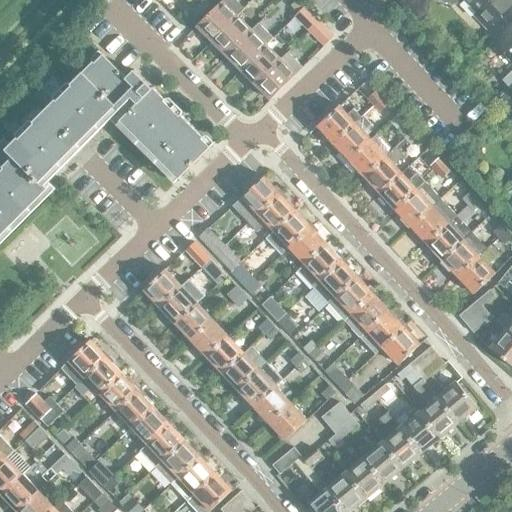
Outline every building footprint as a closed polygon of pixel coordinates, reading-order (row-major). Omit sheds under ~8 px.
[(209,5),(208,5),(203,0),(201,0),(196,6),(202,12),(209,5)] [(236,0),(223,0),(197,26),(212,41),(238,16),(245,9),(236,0)] [(304,7),(297,0),(296,0),(291,6),(298,13),(304,7)] [(370,0),(378,8),(386,0),(370,0)] [(466,0),(479,13),(475,16),(487,28),(511,4),(511,2),(510,0),(466,0)] [(202,12),(196,6),(188,14),(195,20),(202,12)] [(302,23),(309,31),(319,21),(304,7),(298,13),(305,20),(302,23)] [(252,30),(238,16),(212,41),(227,55),(252,30)] [(319,21),(309,31),(317,39),(321,36),(328,43),(334,36),(319,21)] [(259,23),(252,30),(227,55),(241,70),(267,45),(274,38),(259,23)] [(511,60),(511,26),(495,42),(511,60)] [(267,45),(241,70),(256,85),(281,59),(267,45)] [(288,52),(281,59),(256,85),(270,99),(303,67),(288,52)] [(468,63),(457,52),(450,59),(460,70),(468,63)] [(135,85),(103,53),(6,149),(14,157),(0,170),(0,238),(49,189),(41,181),(110,111),(178,179),(211,146),(202,138),(203,137),(153,86),(152,87),(143,78),(135,85)] [(511,89),(511,71),(503,80),(511,89)] [(358,88),(375,106),(384,97),(367,80),(358,88)] [(384,97),(375,106),(380,111),(389,103),(384,97)] [(353,109),(348,115),(340,106),(318,126),(334,144),(362,118),(353,109)] [(339,154),(347,163),(372,140),(364,132),(372,125),(364,116),(362,118),(334,144),(340,150),(339,154)] [(400,133),(405,139),(414,131),(409,125),(400,133)] [(420,137),(414,131),(405,139),(411,145),(420,137)] [(379,133),(372,140),(347,163),(355,171),(359,170),(365,177),(394,150),(379,133)] [(365,177),(381,194),(402,173),(395,165),(405,156),(397,147),(394,150),(365,177)] [(430,166),(437,172),(445,164),(439,158),(430,166)] [(442,178),(451,170),(445,164),(437,172),(442,178)] [(402,173),(381,194),(379,197),(386,204),(390,203),(396,210),(425,183),(417,174),(409,181),(402,173)] [(265,177),(243,198),(250,205),(241,214),(248,223),(258,213),(259,214),(280,194),(265,177)] [(441,200),(425,183),(396,210),(412,227),(441,200)] [(462,199),(469,206),(477,198),(471,191),(462,199)] [(258,213),(248,223),(257,232),(267,223),(274,231),(296,211),(280,194),(259,214),(258,213)] [(477,198),(469,206),(473,211),(482,203),(477,198)] [(412,227),(428,244),(457,217),(441,200),(412,227)] [(296,211),(274,231),(267,238),(282,254),(289,248),(289,247),(311,227),(296,211)] [(457,217),(428,244),(443,260),(472,233),(457,217)] [(493,232),(499,239),(508,231),(502,224),(493,232)] [(289,247),(289,248),(305,264),(327,244),(311,227),(289,247)] [(224,245),(208,229),(199,238),(215,254),(224,245)] [(511,234),(508,231),(499,239),(505,245),(511,238),(511,234)] [(487,249),(472,233),(443,260),(459,277),(491,247),(490,245),(487,249)] [(194,242),(185,250),(196,261),(201,267),(210,258),(194,242)] [(327,244),(305,264),(305,265),(298,271),(313,288),(343,261),(327,244)] [(215,254),(231,271),(241,262),(224,245),(215,254)] [(491,247),(459,277),(475,294),(496,273),(488,265),(499,254),(491,247)] [(210,258),(201,267),(207,274),(216,266),(210,258)] [(328,304),(358,277),(343,261),(313,288),(328,304)] [(234,278),(244,288),(254,279),(244,268),(234,278)] [(166,269),(143,291),(158,307),(181,285),(166,269)] [(511,277),(511,272),(509,270),(498,283),(504,288),(511,277)] [(344,322),(374,294),(358,277),(328,304),(344,322)] [(189,279),(182,286),(191,295),(198,288),(189,279)] [(261,286),(254,279),(244,288),(251,295),(261,286)] [(197,302),(182,286),(181,285),(158,307),(174,323),(197,302)] [(227,295),(232,300),(241,291),(236,286),(227,295)] [(478,300),(483,306),(495,296),(490,290),(478,300)] [(239,307),(248,299),(241,291),(232,300),(239,307)] [(360,338),(389,311),(374,294),(344,322),(360,338)] [(483,306),(478,300),(459,315),(467,324),(485,309),(483,306)] [(190,340),(212,319),(197,302),(174,323),(190,340)] [(280,307),(271,316),(277,322),(287,313),(280,307)] [(474,333),(492,318),(485,309),(467,324),(474,333)] [(389,311),(360,338),(375,354),(382,348),(383,348),(404,328),(389,311)] [(287,313),(277,322),(283,328),(292,319),(287,313)] [(511,334),(511,320),(511,321),(503,314),(497,321),(498,322),(511,334)] [(212,319),(190,340),(206,357),(228,335),(212,319)] [(259,328),(264,333),(273,325),(267,320),(259,328)] [(511,365),(511,334),(498,322),(492,329),(500,335),(490,347),(511,365)] [(273,325),(264,333),(270,340),(279,332),(273,325)] [(404,328),(383,348),(398,364),(420,344),(404,328)] [(216,368),(222,374),(244,352),(228,335),(206,357),(207,358),(206,361),(212,369),(216,368)] [(69,359),(62,366),(77,383),(78,384),(107,356),(90,339),(69,359)] [(312,341),(303,349),(309,355),(317,347),(312,341)] [(251,345),(244,352),(222,374),(237,390),(260,369),(267,362),(251,345)] [(317,347),(309,355),(315,360),(323,353),(317,347)] [(414,370),(416,373),(437,356),(430,347),(409,364),(414,370)] [(290,361),(296,367),(304,359),(299,353),(290,361)] [(78,384),(77,383),(75,385),(84,394),(93,385),(101,394),(123,373),(107,356),(78,384)] [(416,373),(424,382),(458,424),(478,407),(456,381),(444,390),(432,375),(444,364),(437,356),(416,373)] [(304,359),(296,367),(301,373),(310,365),(304,359)] [(402,381),(414,370),(409,364),(397,375),(402,381)] [(247,400),(253,407),(276,385),(260,369),(237,390),(236,394),(243,401),(247,400)] [(123,373),(101,394),(117,410),(138,390),(123,373)] [(348,380),(343,374),(335,383),(340,388),(348,380)] [(354,386),(348,380),(340,388),(345,394),(354,386)] [(428,404),(418,412),(440,439),(458,424),(424,382),(415,389),(428,404)] [(373,395),(378,400),(391,390),(387,384),(373,395)] [(253,407),(268,423),(291,402),(276,385),(253,407)] [(327,400),(333,395),(336,392),(330,386),(321,394),(327,400)] [(138,390),(117,410),(132,427),(154,407),(138,390)] [(36,393),(26,404),(41,419),(58,403),(50,395),(44,401),(36,393)] [(373,395),(361,405),(365,411),(378,400),(373,395)] [(308,419),(291,402),(268,423),(285,441),(308,419)] [(64,409),(58,403),(41,419),(47,425),(64,409)] [(347,411),(340,403),(322,417),(329,426),(347,411)] [(154,407),(132,427),(148,444),(169,423),(154,407)] [(354,420),(350,414),(347,411),(329,426),(336,434),(340,431),(354,420)] [(403,415),(395,421),(422,454),(440,439),(418,412),(407,421),(403,415)] [(379,420),(386,428),(376,436),(382,442),(381,442),(403,469),(422,454),(395,421),(388,413),(379,420)] [(340,431),(345,436),(358,425),(354,420),(340,431)] [(26,441),(31,435),(40,427),(34,421),(20,434),(26,441)] [(148,444),(140,451),(156,467),(185,440),(169,423),(148,444)] [(40,427),(31,435),(26,441),(32,447),(36,443),(38,445),(48,436),(40,427)] [(64,430),(57,436),(64,443),(71,437),(64,430)] [(340,431),(336,434),(328,440),(333,446),(345,436),(340,431)] [(0,464),(8,457),(8,458),(15,451),(0,434),(0,464)] [(81,444),(75,438),(67,447),(72,452),(81,444)] [(185,440),(156,467),(172,484),(201,457),(185,440)] [(381,442),(363,458),(385,484),(403,469),(381,442)] [(81,444),(72,452),(78,458),(87,450),(81,444)] [(301,457),(294,447),(272,465),(280,475),(301,457)] [(317,450),(304,460),(309,466),(322,456),(317,450)] [(57,474),(63,469),(72,460),(65,454),(51,467),(57,474)] [(89,454),(81,462),(88,468),(96,461),(89,454)] [(8,457),(0,464),(0,492),(1,494),(23,473),(8,458),(8,457)] [(201,457),(172,484),(187,501),(216,473),(201,457)] [(363,458),(345,473),(367,499),(385,484),(363,458)] [(63,469),(69,475),(77,467),(72,460),(63,469)] [(103,485),(113,476),(101,462),(91,472),(103,485)] [(330,471),(320,480),(346,511),(350,511),(367,499),(345,473),(337,479),(330,471)] [(23,473),(1,494),(18,511),(39,491),(23,473)] [(216,473),(187,501),(197,511),(208,511),(232,490),(216,473)] [(94,502),(103,494),(87,477),(78,485),(94,502)] [(118,483),(112,477),(103,485),(109,492),(118,483)] [(313,485),(320,493),(308,503),(315,511),(346,511),(320,480),(313,485)] [(49,511),(55,507),(39,491),(18,511),(49,511)] [(233,511),(248,500),(240,491),(219,510),(220,511),(233,511)] [(103,494),(94,502),(100,507),(108,499),(103,494)] [(122,507),(126,511),(141,511),(142,511),(130,499),(122,507)] [(233,511),(250,511),(255,508),(248,500),(233,511)]
